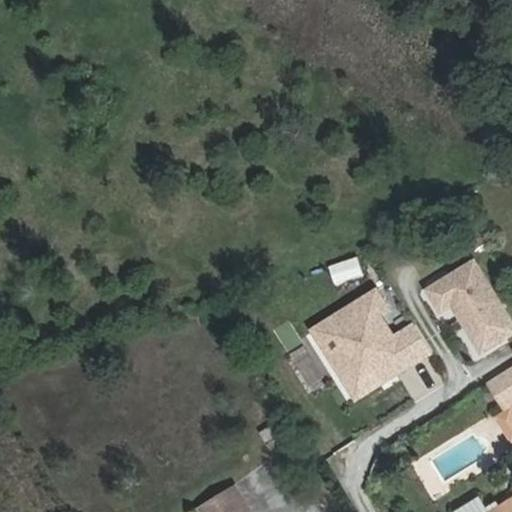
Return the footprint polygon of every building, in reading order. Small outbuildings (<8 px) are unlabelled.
[(511,308),(478,254),(429,284),(476,359),(511,336),(511,308)] [(353,398),(438,354),(419,318),(396,330),(386,310),(394,306),(383,285),(312,322),(353,398)] [(511,364),(488,380),(509,411),(511,408),(511,364)] [(511,410),(500,418),(511,439),(511,410)] [(308,454),(285,466),(293,482),(316,470),(308,454)] [(250,511),(239,492),(205,511),(204,511),(250,511)] [(511,511),(511,503),(497,511),(511,511)]
